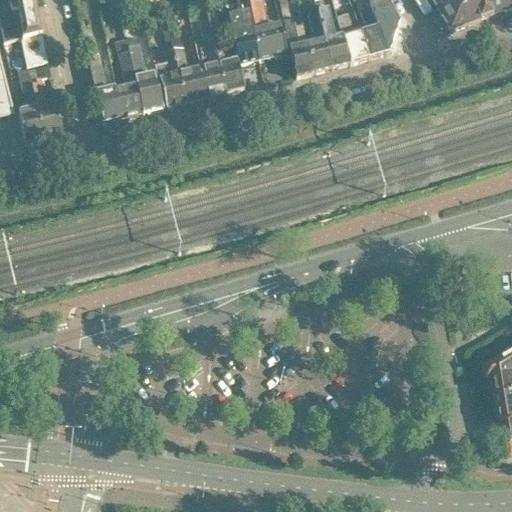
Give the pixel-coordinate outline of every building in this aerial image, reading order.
[(6,0),(9,13),(0,14),(0,31),(3,46),(20,42),(27,70),(47,65),(33,0),(6,0)] [(203,0),(196,0),(199,10),(206,9),(203,0)] [(239,17),(228,19),(232,39),(237,64),(238,69),(258,64),(252,35),(253,34),(249,12),(245,13),(244,8),(249,6),(247,0),(235,0),(237,9),(239,17)] [(260,0),(247,0),(249,6),(244,8),(245,13),(249,12),(253,34),(252,35),(258,64),(286,58),(280,28),(267,30),(260,0)] [(361,0),(364,0),(387,57),(389,56),(399,26),(383,0),(350,0),(352,3),(361,0)] [(364,0),(361,0),(353,3),(366,34),(359,37),(367,63),(387,57),(364,0)] [(448,0),(429,0),(450,34),(467,28),(456,0),(449,0),(448,0)] [(456,0),(467,28),(485,22),(477,0),(456,0)] [(477,0),(485,22),(503,15),(497,0),(477,0)] [(511,0),(497,0),(503,15),(511,11),(511,0)] [(332,72),(348,68),(341,40),(334,42),(327,13),(318,15),(332,72)] [(215,14),(207,16),(211,32),(212,40),(221,38),(215,14)] [(315,76),(332,72),(318,15),(307,18),(314,46),(308,48),(315,76)] [(348,68),(351,67),(367,63),(359,37),(352,38),(347,18),(337,21),(341,40),(348,68)] [(284,29),(296,81),(315,76),(308,48),(299,50),(293,26),(284,29)] [(209,70),(200,72),(207,102),(226,98),(212,40),(211,32),(201,34),(209,70)] [(221,38),(212,40),(226,98),(244,94),(238,69),(237,64),(227,66),(221,38)] [(84,43),(88,61),(98,58),(94,40),(84,43)] [(125,43),(128,56),(143,118),(163,113),(155,78),(145,80),(136,40),(125,43)] [(183,52),(172,54),(185,108),(203,103),(207,102),(200,72),(188,75),(183,52)] [(165,66),(156,68),(166,112),(185,108),(172,54),(163,57),(165,66)] [(125,89),(114,92),(121,123),(143,118),(128,56),(118,58),(125,89)] [(88,61),(87,61),(103,127),(121,123),(114,92),(106,94),(98,58),(88,61)] [(0,61),(0,121),(14,119),(0,61)] [(48,69),(28,74),(44,141),(62,137),(55,106),(45,109),(39,82),(50,80),(48,69)] [(28,74),(17,76),(26,113),(18,115),(25,146),(44,141),(28,74)] [(511,375),(511,358),(487,373),(489,383),(493,382),(508,380),(507,377),(511,375)] [(508,380),(493,382),(497,401),(511,398),(511,375),(507,377),(508,380)] [(511,398),(497,401),(502,431),(511,429),(511,398)] [(504,444),(500,446),(502,456),(506,457),(506,460),(511,458),(511,429),(502,431),(504,444)]
